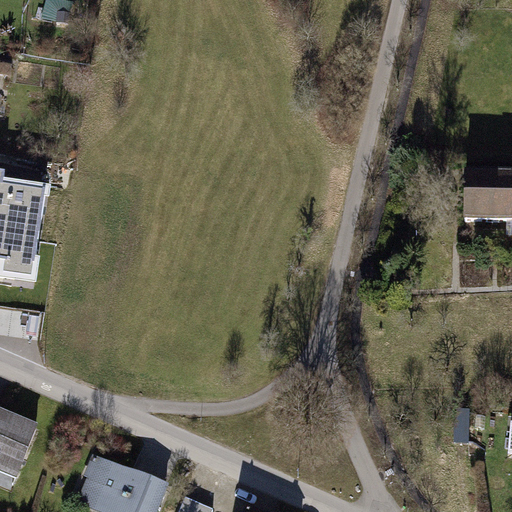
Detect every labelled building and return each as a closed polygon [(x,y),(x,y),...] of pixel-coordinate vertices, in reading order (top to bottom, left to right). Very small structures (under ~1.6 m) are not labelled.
[(511,182),(468,183),(469,231),(511,230),(511,182)] [(38,200),(0,195),(0,307),(25,311),(38,200)] [(45,431),(0,412),(0,470),(25,481),(45,431)] [(472,416),(458,417),(459,444),(473,444),(472,416)] [(166,511),(175,491),(97,460),(77,508),(86,511),(166,511)]
